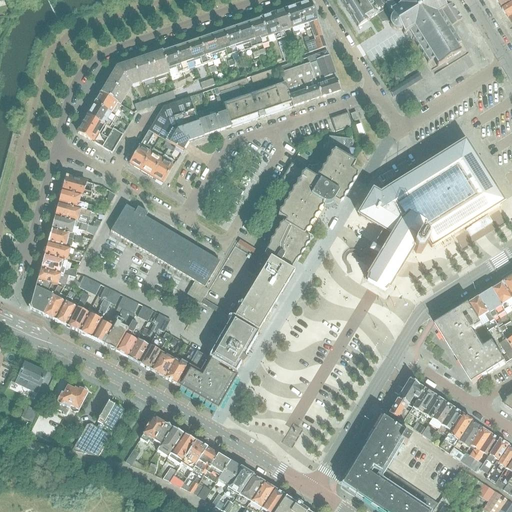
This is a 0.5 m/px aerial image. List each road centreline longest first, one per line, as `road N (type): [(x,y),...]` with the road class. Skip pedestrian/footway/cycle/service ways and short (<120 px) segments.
road 1 (residential): [(270,0),(107,58),(87,76),(57,148)]
road 2 (secondary): [(214,429),(67,349),(0,323)]
road 3 (residential): [(300,282),(401,127)]
road 4 (residential): [(181,218),(225,244),(280,152),(273,129)]
road 5 (residential): [(214,429),(300,282)]
road 6 (secondary): [(511,254),(428,305),(396,353)]
road 7 (residential): [(57,148),(181,218)]
road 8 (residential): [(181,218),(231,144),(273,129)]
road 9 (residential): [(24,271),(57,148)]
road 10 (residential): [(401,127),(508,61)]
road 11 (residential): [(396,353),(375,328),(300,282)]
